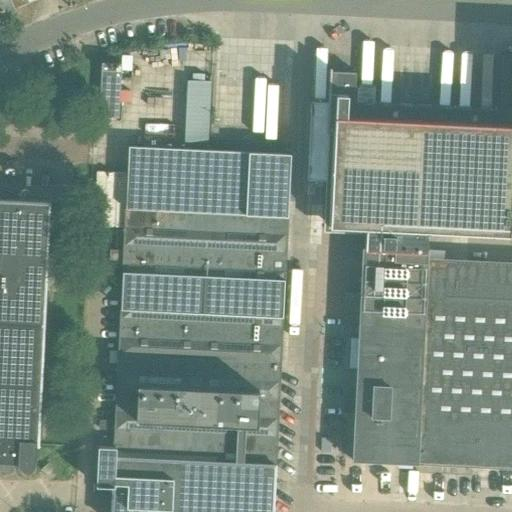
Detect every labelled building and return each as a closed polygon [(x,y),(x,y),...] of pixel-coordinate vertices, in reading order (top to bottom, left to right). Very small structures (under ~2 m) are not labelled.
[(0,0),(0,18),(15,12),(14,9),(10,0),(0,0)] [(27,0),(10,0),(14,9),(29,3),(27,0)] [(99,60),(96,115),(116,116),(118,61),(99,60)] [(364,238),(364,248),(425,251),(425,241),(426,230),(511,233),(511,110),(354,103),(355,72),(331,71),(331,67),(329,67),(326,131),(328,132),(328,129),(333,130),(329,225),(365,227),(364,238)] [(108,274),(122,274),(283,284),(290,154),(128,146),(124,231),(117,231),(116,247),(123,247),(123,250),(109,250),(108,274)] [(0,291),(45,292),(45,291),(42,291),(43,278),(46,278),(46,277),(45,277),(49,203),(51,203),(51,202),(0,198),(0,291)] [(511,264),(425,260),(426,251),(425,251),(364,248),(362,248),(362,249),(364,249),(357,399),(347,399),(347,414),(357,414),(355,459),(352,459),(352,460),(416,463),(415,462),(511,465),(511,264)] [(272,511),(283,284),(122,274),(114,436),(98,436),(97,446),(95,486),(112,486),(110,511),(272,511)] [(45,292),(0,291),(0,461),(17,462),(17,463),(17,464),(17,466),(18,467),(19,469),(20,470),(22,471),(23,472),(25,472),(27,472),(28,472),(30,471),(31,470),(32,469),(33,468),(34,466),(35,464),(35,463),(36,445),(39,445),(39,443),(37,443),(39,401),(45,292)] [(342,314),(359,315),(360,295),(342,295),(342,314)]
